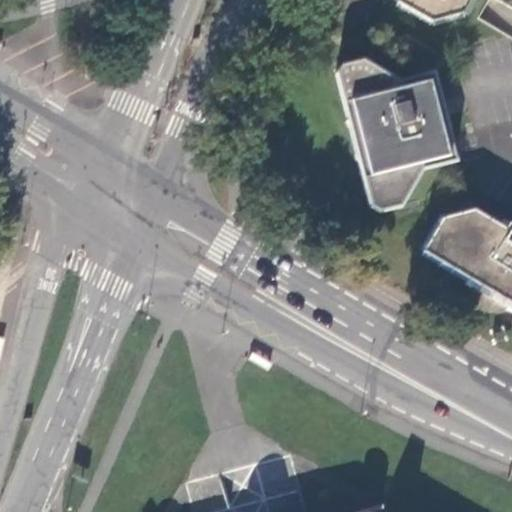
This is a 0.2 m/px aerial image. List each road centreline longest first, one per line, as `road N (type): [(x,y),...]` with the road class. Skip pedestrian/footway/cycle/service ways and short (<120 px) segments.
road 1 (secondary): [(135,234),(273,321),(511,445)]
road 2 (secondary): [(511,412),(154,188)]
road 3 (secondary): [(20,511),(135,234)]
road 4 (secondary): [(83,200),(56,251),(0,446)]
road 5 (tertiary): [(154,188),(231,0)]
road 6 (tertiary): [(183,0),(109,159)]
road 7 (secondary): [(109,159),(0,95)]
